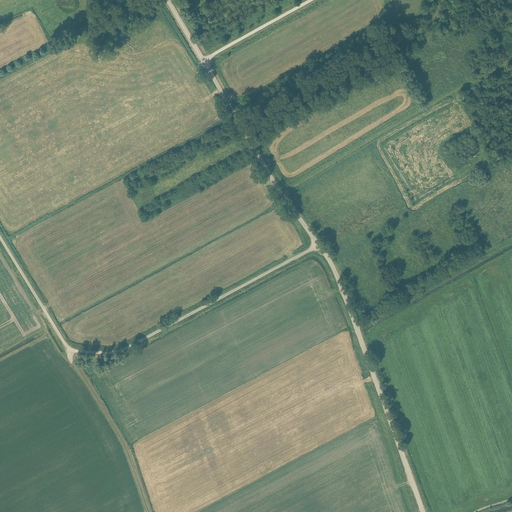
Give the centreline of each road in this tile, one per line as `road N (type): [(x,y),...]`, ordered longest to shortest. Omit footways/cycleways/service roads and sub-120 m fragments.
road 1 (unclassified): [(318,241),(106,353),(67,346),(0,237)]
road 2 (unclassified): [(422,511),(318,241)]
road 3 (unclassified): [(318,241),(167,0)]
road 4 (track): [(280,190),(511,59)]
road 5 (unknown): [(312,0),(202,60)]
